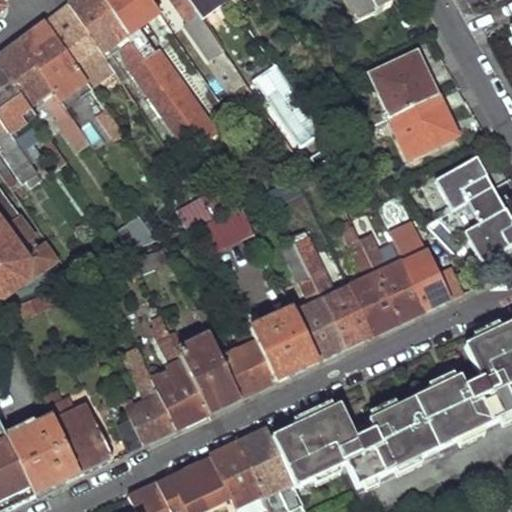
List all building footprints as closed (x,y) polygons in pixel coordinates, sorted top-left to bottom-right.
[(116,44),(180,136),(191,129),(102,0),(78,0),(70,7),(102,55),(116,44)] [(102,0),(191,129),(202,146),(217,135),(152,45),(147,49),(134,30),(160,13),(152,2),(150,0),(102,0)] [(185,27),(209,62),(224,53),(195,8),(189,0),(150,0),(152,2),(154,0),(171,0),(188,25),(185,27)] [(208,0),(195,8),(224,53),(240,43),(208,0)] [(341,0),(352,25),(389,8),(385,0),(341,0)] [(112,85),(131,112),(138,107),(102,55),(70,7),(44,27),(74,67),(84,61),(98,72),(108,88),(112,85)] [(144,32),(159,43),(169,28),(154,18),(144,32)] [(53,93),(60,102),(86,84),(74,67),(44,27),(19,45),(53,93)] [(0,59),(0,72),(29,111),(53,93),(19,45),(0,59)] [(369,117),(373,124),(391,117),(438,95),(417,52),(370,73),(387,108),(369,117)] [(249,82),(296,151),(322,134),(275,65),(249,82)] [(0,123),(9,136),(34,118),(29,111),(0,72),(0,123)] [(86,98),(115,142),(122,136),(92,94),(86,98)] [(391,117),(409,157),(457,136),(438,95),(391,117)] [(59,124),(79,152),(91,145),(70,118),(59,124)] [(0,151),(27,189),(41,180),(9,136),(0,123),(0,151)] [(438,180),(454,208),(468,201),(495,187),(478,159),(438,180)] [(274,206),(297,196),(291,183),(268,193),(274,206)] [(203,202),(215,218),(240,204),(228,186),(203,202)] [(464,230),(479,259),(511,242),(511,220),(495,187),(468,201),(478,221),(464,230)] [(0,298),(25,281),(25,246),(29,239),(0,197),(0,298)] [(206,230),(216,251),(256,234),(243,209),(206,230)] [(414,317),(428,310),(403,258),(390,265),(374,231),(370,233),(363,219),(353,224),(400,324),(414,317)] [(386,331),(400,324),(353,224),(343,229),(365,277),(346,285),(372,337),(386,331)] [(437,273),(412,225),(393,234),(403,258),(428,310),(454,297),(463,292),(450,266),(437,273)] [(125,243),(134,256),(160,244),(151,232),(125,243)] [(358,343),(372,337),(346,285),(331,292),(315,256),(317,255),(307,236),(295,241),(299,250),(344,349),(358,343)] [(98,258),(104,267),(134,256),(123,241),(98,258)] [(25,246),(25,281),(52,263),(41,249),(33,254),(25,246)] [(329,356),(344,349),(299,250),(284,257),(307,306),(295,313),(316,363),(329,356)] [(143,276),(162,266),(155,253),(136,263),(143,276)] [(20,305),(24,316),(45,308),(41,298),(20,305)] [(295,372),(316,363),(295,313),(293,312),(252,330),(275,382),(295,372)] [(257,391),(275,382),(252,330),(243,313),(237,316),(241,326),(237,329),(245,349),(222,360),(237,393),(240,399),(257,391)] [(511,322),(465,346),(474,363),(347,422),(340,406),(272,440),(303,503),(307,510),(358,486),(369,508),(511,436),(511,322)] [(192,422),(209,414),(206,407),(180,351),(165,323),(158,326),(160,329),(155,332),(180,385),(161,396),(176,429),(192,422)] [(180,351),(206,407),(237,393),(222,360),(210,335),(180,351)] [(130,421),(143,445),(159,437),(176,429),(161,396),(140,352),(126,359),(145,402),(126,412),(130,421)] [(100,356),(114,385),(121,382),(107,354),(100,356)] [(110,461),(113,460),(91,411),(70,420),(55,392),(42,398),(50,417),(78,477),(110,461)] [(54,488),(78,477),(50,417),(4,439),(31,499),(54,488)] [(129,452),(143,445),(130,421),(118,426),(129,452)] [(237,446),(265,499),(280,493),(289,510),(303,503),(272,440),(268,430),(252,438),(237,446)] [(31,499),(4,439),(3,438),(0,431),(0,511),(2,511),(5,511),(31,499)] [(253,502),(257,511),(270,511),(265,499),(237,446),(225,452),(214,458),(233,501),(236,509),(253,502)] [(210,511),(233,501),(214,458),(187,471),(160,484),(172,511),(210,511)] [(172,511),(160,484),(146,490),(133,496),(139,511),(172,511)]
